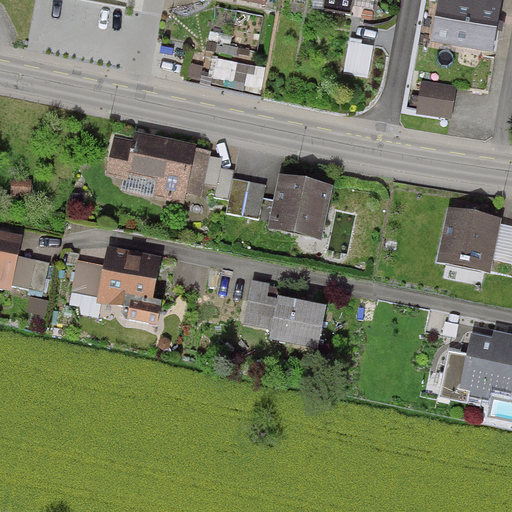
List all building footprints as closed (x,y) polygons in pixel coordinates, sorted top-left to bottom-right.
[(497,0),(442,0),(438,24),(453,27),(450,43),(489,50),(497,0)] [(374,46),(348,42),(343,73),(369,77),(374,46)] [(452,89),(424,85),(420,112),(448,116),(452,89)] [(190,148),(137,138),(128,184),(181,194),(190,148)] [(266,184),(232,178),(225,212),(259,219),(266,184)] [(327,191),(282,181),(272,227),(317,237),(327,191)] [(495,222),(451,213),(441,261),(486,269),(495,222)] [(0,285),(6,287),(14,251),(0,248),(0,285)] [(154,261),(109,252),(100,300),(132,306),(129,319),(153,324),(156,310),(146,308),(154,261)] [(322,311),(281,303),(273,339),(315,347),(322,311)] [(511,369),(511,347),(474,340),(465,382),(508,391),(511,369)]
